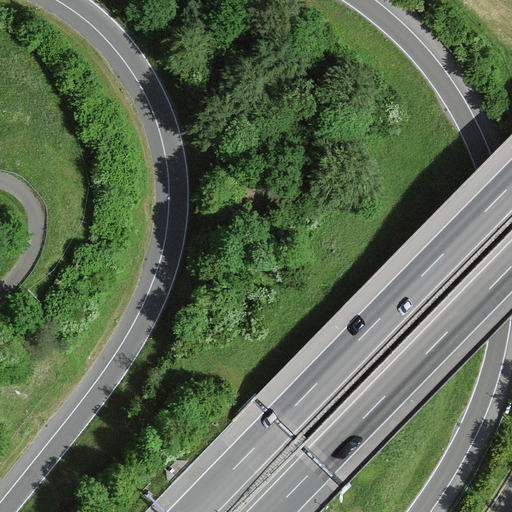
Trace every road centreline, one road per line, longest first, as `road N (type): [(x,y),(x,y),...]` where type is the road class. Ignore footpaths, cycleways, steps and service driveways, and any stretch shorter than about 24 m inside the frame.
road 1 (motorway): [(73,0),(119,40),(156,96),(176,168),(176,231),(134,342),(4,511)]
road 2 (motorway): [(420,511),(460,447),(497,343),(496,215),(469,128),(443,83),(359,0)]
road 3 (motorway): [(511,184),(192,511)]
road 4 (motorway): [(272,511),(511,266)]
road 5 (track): [(0,179),(20,189),(36,221),(33,244),(0,294)]
